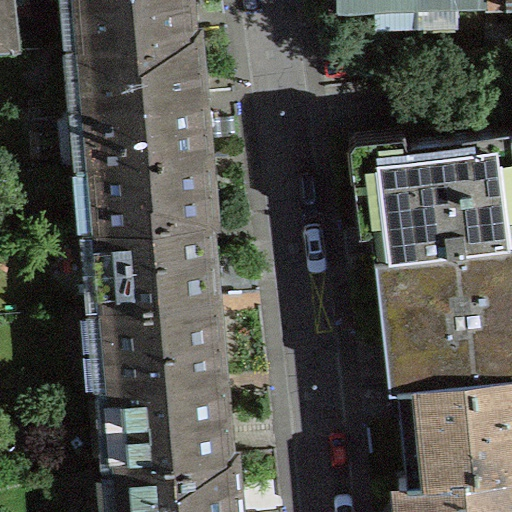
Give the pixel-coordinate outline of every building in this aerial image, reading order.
[(0,0),(0,45),(14,45),(9,0),(0,0)] [(77,0),(81,39),(192,29),(191,23),(188,0),(77,0)] [(87,100),(202,90),(198,37),(197,28),(192,29),(81,39),(87,100)] [(202,90),(87,100),(92,161),(207,151),(202,98),(202,90)] [(511,234),(511,135),(510,122),(362,140),(366,171),(365,172),(353,176),(359,226),(372,225),(375,251),(511,234)] [(97,223),(207,213),(213,212),(208,158),(207,151),(92,161),(97,223)] [(104,302),(214,292),(210,245),(207,213),(97,223),(104,302)] [(511,234),(375,251),(381,302),(389,379),(397,378),(511,365),(511,234)] [(112,382),(222,372),(217,322),(214,292),(104,302),(112,382)] [(511,365),(397,378),(402,428),(407,475),(511,464),(511,365)] [(118,462),(228,452),(224,401),(222,372),(112,382),(118,460),(118,462)] [(238,511),(236,472),(234,451),(228,452),(118,462),(122,511),(238,511)] [(511,511),(511,464),(407,475),(400,476),(403,511),(511,511)]
